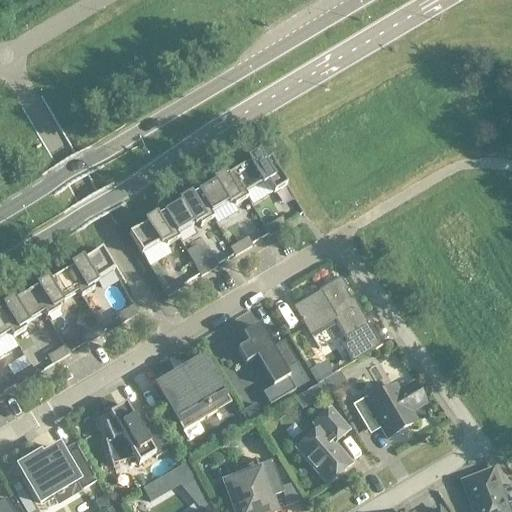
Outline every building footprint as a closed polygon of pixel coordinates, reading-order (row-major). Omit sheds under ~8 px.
[(254,161),(232,175),(247,200),(245,195),(261,186),(262,189),(268,186),(273,195),(286,187),(270,160),(264,164),(259,155),(254,161)] [(247,200),(232,175),(226,178),(225,175),(220,182),(197,195),(212,221),(213,220),(210,216),(226,206),(228,209),(233,206),(234,208),(247,200)] [(212,221),(197,195),(192,198),(190,195),(186,202),(163,215),(178,241),(179,240),(176,236),(192,226),(194,229),(199,226),(200,228),(212,221)] [(178,241),(163,215),(158,218),(156,216),(152,222),(128,236),(141,257),(159,246),(160,249),(165,247),(166,248),(178,241)] [(264,230),(269,238),(286,228),(281,220),(264,230)] [(230,250),(235,258),(252,248),(247,240),(230,250)] [(113,273),(101,252),(78,266),(70,267),(71,270),(66,273),(81,298),(94,291),(93,289),(97,287),(95,284),(113,273)] [(196,270),(200,278),(217,268),(213,260),(196,270)] [(81,298),(66,273),(43,286),(35,287),(37,290),(32,293),(47,319),(59,311),(58,310),(64,307),(62,304),(78,294),(81,299),(81,298)] [(162,291),(166,298),(183,288),(179,280),(162,291)] [(352,365),(380,348),(367,326),(368,325),(354,302),(353,301),(352,300),(351,300),(350,301),(346,294),(349,293),(341,281),(340,280),(339,280),(338,280),(316,293),(318,297),(295,310),(301,321),(300,322),(302,325),(303,324),(309,335),(333,321),(346,344),(341,347),(352,365)] [(47,319),(32,293),(9,307),(1,307),(3,310),(0,312),(0,317),(13,339),(25,332),(24,330),(29,327),(28,324),(44,315),(46,319),(47,319)] [(116,318),(121,326),(138,316),(133,308),(116,318)] [(13,339),(0,317),(0,340),(9,335),(12,339),(13,339)] [(272,350),(271,348),(258,327),(242,337),(247,346),(237,352),(245,366),(255,360),(272,389),(276,387),(277,389),(282,386),(281,384),(289,379),(285,372),(297,365),(284,343),(272,350)] [(82,338),(86,346),(103,336),(99,328),(82,338)] [(47,358),(52,366),(69,356),(64,348),(47,358)] [(155,387),(179,427),(183,433),(231,404),(204,358),(203,359),(203,360),(186,370),(187,371),(175,379),(174,378),(157,387),(157,386),(155,387)] [(13,379),(18,386),(35,376),(30,368),(13,379)] [(316,369),(310,373),(317,384),(323,380),(316,369)] [(332,394),(348,385),(340,372),(325,382),(332,394)] [(330,393),(323,382),(310,390),(317,401),(330,393)] [(409,414),(424,405),(413,386),(398,395),(394,388),(368,403),(366,399),(352,407),(366,431),(375,426),(380,427),(388,440),(415,424),(409,414)] [(255,403),(242,411),(248,421),(261,414),(255,403)] [(134,460),(137,464),(138,466),(154,457),(155,460),(167,453),(152,429),(142,435),(125,406),(109,416),(113,423),(106,427),(105,426),(104,426),(111,441),(106,443),(106,442),(104,442),(112,470),(114,470),(113,466),(134,460)] [(312,437),(311,437),(308,436),(304,436),(298,442),(297,445),(297,449),(296,450),(327,487),(350,467),(333,446),(348,433),(330,412),(314,426),(318,431),(312,437)] [(39,458),(19,469),(40,505),(76,483),(81,492),(96,483),(74,447),(61,455),(58,450),(40,460),(39,458)] [(274,511),(270,499),(282,494),(283,494),(271,462),(258,467),(255,460),(254,460),(255,465),(237,476),(238,480),(223,486),(233,511),(274,511)] [(176,482),(184,482),(189,476),(184,466),(171,473),(176,482)] [(511,511),(511,506),(506,508),(492,472),(462,483),(472,511),(511,511)] [(97,507),(100,511),(110,506),(105,498),(98,502),(97,507)] [(0,503),(0,511),(12,511),(5,501),(0,503)]
